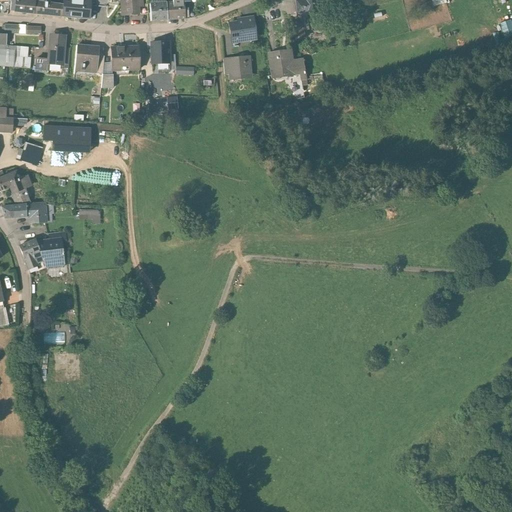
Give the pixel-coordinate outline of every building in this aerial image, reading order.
[(15,16),(35,18),(36,4),(34,4),(29,4),(30,2),(16,0),(15,16)] [(140,0),(119,0),(121,17),(138,16),(137,7),(141,7),(140,0)] [(319,0),(299,0),(295,1),(297,18),(301,17),(322,15),(329,14),(328,1),(320,2),(319,0)] [(63,1),(62,7),(61,20),(88,22),(90,3),(76,2),(63,1)] [(171,4),(166,4),(168,21),(184,20),(182,3),(171,4)] [(43,5),(36,4),(35,18),(61,20),(62,7),(43,5)] [(166,4),(148,6),(150,23),(168,21),(166,4)] [(324,30),(322,15),(301,17),(301,23),(303,33),(324,30)] [(229,27),(232,45),(256,41),(252,20),(239,22),(239,25),(229,27)] [(304,41),(303,33),(301,23),(293,25),(295,42),(304,41)] [(5,25),(4,33),(6,33),(25,34),(26,33),(40,33),(40,27),(5,25)] [(64,37),(51,36),(49,58),(49,64),(62,65),(63,49),(64,37)] [(170,43),(149,44),(150,64),(170,63),(170,55),(170,43)] [(5,48),(0,47),(0,67),(12,69),(13,58),(14,49),(5,48)] [(98,49),(77,47),(74,72),(95,74),(97,55),(98,49)] [(137,49),(111,50),(111,63),(112,72),(138,71),(137,49)] [(291,51),(271,53),(274,80),(306,77),(304,60),(293,62),(291,51)] [(104,56),(97,55),(95,74),(102,75),(103,63),(104,56)] [(48,70),(49,64),(49,58),(36,57),(35,69),(48,70)] [(249,57),(225,60),(226,72),(233,79),(251,78),(249,57)] [(29,60),(13,58),(12,69),(29,71),(29,60)] [(103,63),(102,75),(111,74),(112,72),(111,63),(103,63)] [(194,68),(176,67),(176,75),(194,76),(194,68)] [(113,74),(111,74),(102,75),(101,89),(113,89),(113,74)] [(170,110),(179,109),(177,94),(168,95),(170,110)] [(6,119),(0,119),(0,132),(11,133),(13,120),(6,119)] [(90,129),(43,126),(42,141),(52,142),(52,152),(89,155),(90,129)] [(26,137),(12,135),(10,147),(19,148),(22,149),(25,142),(26,137)] [(25,142),(22,149),(40,155),(42,148),(25,142)] [(36,166),(40,155),(22,149),(19,148),(15,159),(36,166)] [(16,171),(0,177),(0,190),(10,186),(12,193),(22,189),(19,179),(16,171)] [(119,185),(119,171),(107,171),(106,184),(119,185)] [(25,176),(19,179),(22,189),(25,188),(29,186),(25,176)] [(12,193),(18,206),(25,206),(32,205),(25,188),(22,189),(12,193)] [(32,205),(25,206),(26,217),(31,217),(31,224),(45,224),(44,205),(32,205)] [(5,218),(26,217),(25,206),(18,206),(1,207),(5,218)] [(100,208),(78,208),(78,220),(93,220),(93,225),(99,225),(100,208)] [(49,234),(50,242),(61,241),(66,240),(66,233),(49,234)] [(36,264),(44,261),(39,247),(36,240),(20,246),(29,269),(37,266),(36,264)] [(45,247),(39,247),(44,261),(47,261),(47,267),(63,266),(62,252),(61,241),(50,242),(45,242),(45,247)] [(0,327),(9,326),(6,308),(0,309),(0,327)]
